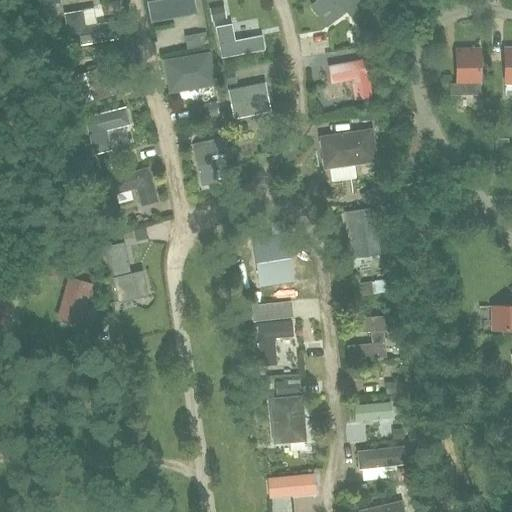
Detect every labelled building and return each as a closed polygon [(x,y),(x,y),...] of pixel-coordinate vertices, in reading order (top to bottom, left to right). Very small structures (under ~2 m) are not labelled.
[(182,0),(184,19),(199,18),(198,0),(182,0)] [(323,0),(317,4),(333,25),(364,0),(323,0)] [(101,13),(88,16),(90,29),(103,27),(101,13)] [(229,59),(269,54),(267,36),(227,41),(229,59)] [(481,96),(480,49),(456,49),(456,84),(449,85),(449,97),(481,96)] [(168,93),(215,86),(209,51),(162,59),(168,93)] [(364,59),(331,66),(337,92),(352,88),(355,98),(372,94),(364,59)] [(233,118),(272,111),(265,81),(227,89),(233,118)] [(323,170),(377,162),(372,128),(318,136),(323,170)] [(351,258),(384,254),(376,207),(343,211),(351,258)] [(74,301),(88,302),(89,284),(76,284),(74,301)] [(24,291),(2,287),(0,296),(0,314),(19,318),(24,291)] [(491,329),(511,328),(511,304),(490,305),(491,329)] [(263,324),(264,343),(296,340),(295,322),(263,324)] [(272,444),(306,442),(301,395),(268,397),(272,444)] [(365,476),(390,475),(389,452),(364,453),(365,476)] [(359,511),(403,511),(401,501),(359,511)]
